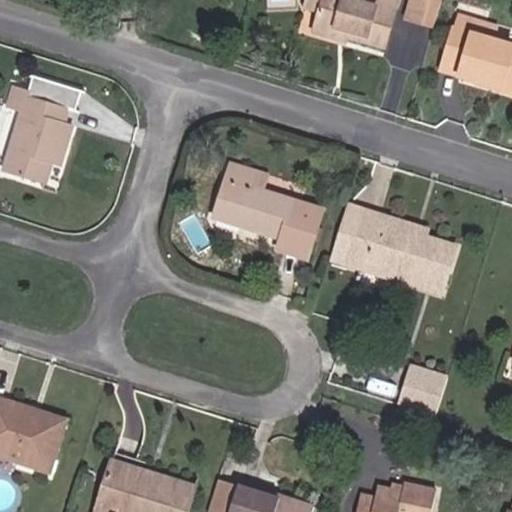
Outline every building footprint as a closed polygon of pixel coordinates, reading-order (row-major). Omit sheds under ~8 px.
[(404,0),(318,0),(317,3),(312,21),(391,44),(404,0)] [(417,0),(415,10),(440,19),(445,0),(417,0)] [(501,25),(465,15),(450,70),(483,79),(485,73),(511,80),(511,41),(498,37),(501,25)] [(511,80),(485,73),(483,79),(511,86),(511,80)] [(111,90),(86,83),(79,108),(103,115),(111,90)] [(47,182),(54,160),(57,150),(69,153),(77,124),(66,121),(71,106),(36,94),(37,90),(22,85),(14,109),(27,113),(9,170),(47,182)] [(65,163),(69,153),(57,150),(54,160),(65,163)] [(247,187),(252,173),(228,165),(209,215),(277,238),(307,247),(318,210),(257,191),(247,187)] [(262,177),(252,173),(247,187),(257,191),(262,177)] [(361,220),(406,232),(404,239),(416,242),(417,236),(419,228),(364,212),(361,220)] [(438,286),(450,246),(417,236),(416,242),(404,239),(406,232),(361,220),(346,265),(363,270),(365,263),(438,286)] [(304,259),(307,247),(277,238),(273,250),(304,259)] [(436,293),(438,286),(365,263),(363,270),(436,293)] [(436,414),(448,374),(409,363),(397,402),(436,414)] [(58,439),(27,431),(30,420),(0,411),(0,459),(11,463),(9,471),(45,482),(58,439)] [(61,430),(30,420),(27,431),(58,439),(61,430)] [(0,467),(9,471),(11,463),(0,459),(0,467)] [(102,467),(87,511),(178,511),(185,494),(102,467)] [(511,470),(502,506),(511,509),(511,470)] [(296,511),(230,491),(222,511),(296,511)] [(421,511),(425,496),(395,492),(392,506),(365,502),(363,508),(350,507),(348,511),(421,511)]
